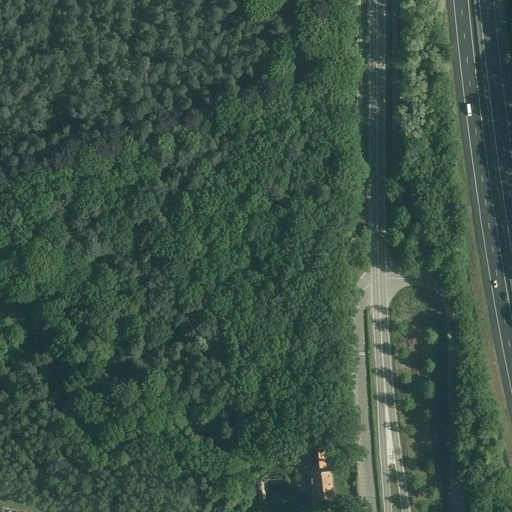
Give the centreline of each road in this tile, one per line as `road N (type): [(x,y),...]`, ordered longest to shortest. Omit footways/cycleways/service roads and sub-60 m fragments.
road 1 (motorway): [(461,0),(511,356)]
road 2 (unclassified): [(379,280),(423,280),(449,298),(459,511)]
road 3 (primary): [(379,280),(376,0)]
road 4 (unclassified): [(372,511),(359,320),(360,297),(379,280)]
road 5 (motorway): [(511,206),(486,0)]
road 6 (primary): [(386,412),(379,280)]
